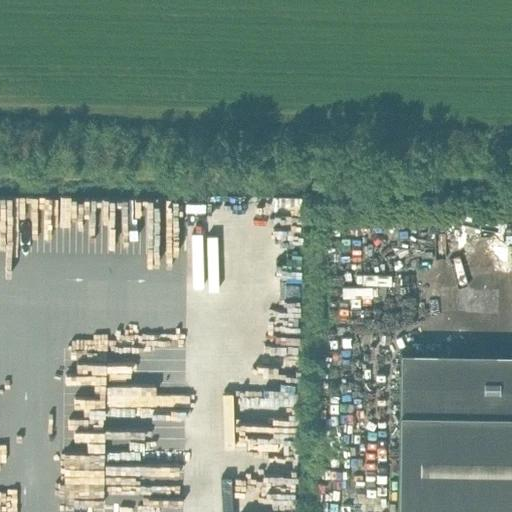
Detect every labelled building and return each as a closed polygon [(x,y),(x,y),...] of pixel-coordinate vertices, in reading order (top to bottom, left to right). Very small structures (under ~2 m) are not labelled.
[(51,235),(62,235),(61,214),(50,214),(51,235)] [(0,274),(0,298),(9,298),(9,274),(0,274)] [(104,302),(104,274),(48,275),(49,303),(104,302)] [(439,288),(459,283),(457,274),(437,278),(439,288)] [(221,287),(221,276),(199,277),(200,288),(221,287)] [(511,511),(511,353),(400,352),(397,511),(511,511)] [(72,384),(48,386),(48,397),(73,396),(72,384)] [(49,442),(49,452),(73,452),(73,442),(49,442)]
